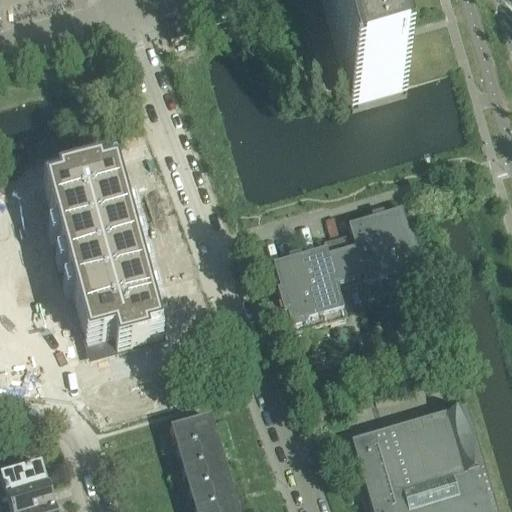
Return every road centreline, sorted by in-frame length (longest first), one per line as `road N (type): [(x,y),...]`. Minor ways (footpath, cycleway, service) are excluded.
road 1 (residential): [(126,14),(311,511)]
road 2 (residential): [(0,417),(73,431),(96,511)]
road 3 (residential): [(0,47),(126,14)]
